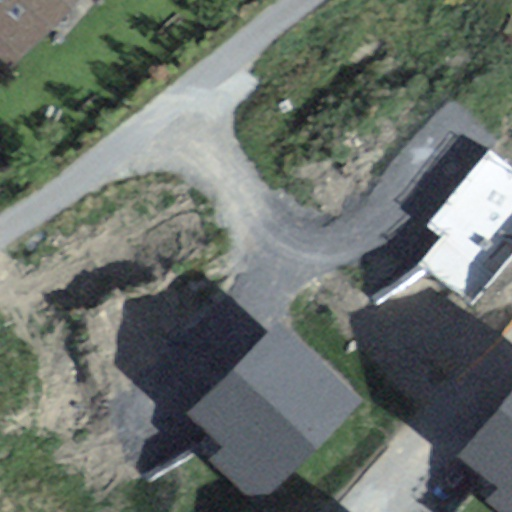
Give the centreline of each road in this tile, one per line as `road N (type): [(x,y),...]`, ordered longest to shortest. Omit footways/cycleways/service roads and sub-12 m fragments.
road 1 (residential): [(0,234),(310,0)]
road 2 (residential): [(511,360),(363,511)]
